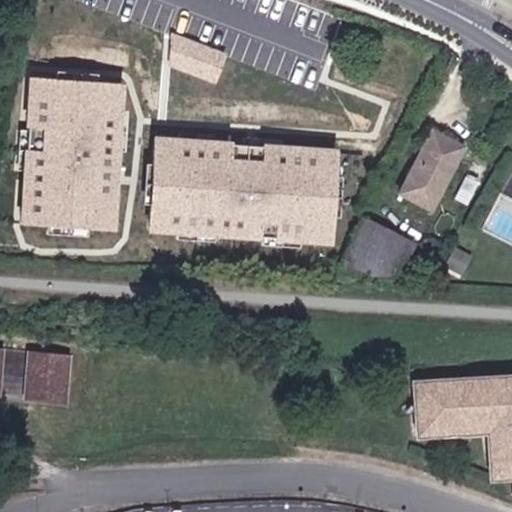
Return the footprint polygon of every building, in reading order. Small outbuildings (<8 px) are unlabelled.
[(219,81),(228,53),(175,36),(166,63),(219,81)] [(119,231),(129,82),(31,76),(22,225),(119,231)] [(451,139),(432,130),(400,194),(432,211),(456,161),(442,155),(451,139)] [(336,246),(343,148),(267,143),(266,160),(235,158),(236,140),(156,135),(150,234),(176,236),(176,241),(217,243),(217,239),(262,242),(261,246),(302,248),(302,243),(336,246)] [(451,139),(442,155),(456,161),(464,145),(451,139)] [(400,275),(413,247),(364,222),(339,272),(400,275)] [(70,354),(25,351),(21,403),(66,407),(70,354)] [(256,380),(93,370),(88,432),(133,435),(249,431),(275,434),(276,415),(254,411),(256,380)] [(511,378),(413,384),(416,439),(491,435),(492,454),(490,454),(491,478),(511,476),(511,378)]
